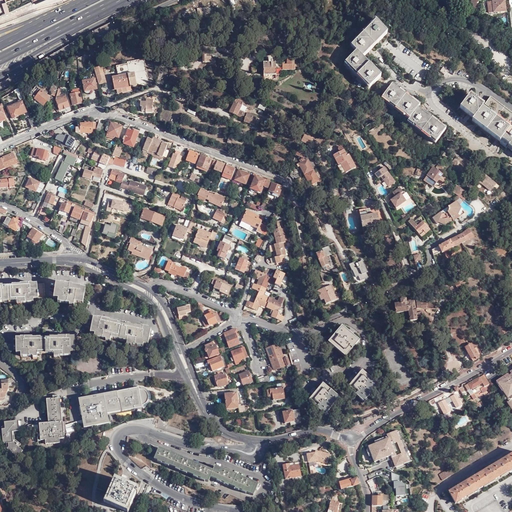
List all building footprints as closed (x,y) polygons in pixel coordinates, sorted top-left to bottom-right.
[(470,0),(472,9),(477,8),(477,2),(478,2),(478,0),(470,0)] [(504,0),(492,1),(493,8),(489,8),(489,11),(493,11),(493,12),(505,11),(504,0)] [(9,12),(6,2),(1,4),(5,14),(9,12)] [(361,58),(386,34),(376,22),(351,46),(356,52),(344,63),(368,88),(380,77),(361,58)] [(272,59),(268,58),(268,61),(265,61),(265,62),(263,62),(263,75),(275,75),(275,61),(272,61),(272,59)] [(115,66),(117,76),(111,78),(114,91),(116,90),(117,93),(122,92),(122,93),(132,91),(131,87),(149,83),(144,59),(126,62),(126,64),(115,66)] [(294,60),(286,60),(286,64),(282,64),(282,69),(294,70),(294,60)] [(101,67),(93,69),(94,73),(96,78),(98,85),(105,83),(101,67)] [(93,81),(93,79),(84,81),(84,83),(82,83),(84,92),(85,94),(87,94),(89,94),(90,92),(90,91),(97,90),(95,81),(93,81)] [(59,87),(53,85),(50,92),(52,92),(51,95),(55,97),(59,87)] [(418,107),(391,86),(381,98),(408,120),(406,122),(434,143),(443,130),(416,109),(418,107)] [(29,96),(33,99),(41,104),(43,106),(49,98),(35,87),(29,96)] [(80,92),(79,88),(71,90),(71,92),(69,93),(70,95),(69,95),(72,106),(82,103),(79,93),(80,92)] [(61,92),(58,91),(55,100),(59,111),(69,107),(64,95),(60,97),(59,96),(61,92)] [(511,150),(511,129),(509,128),(511,124),(511,115),(489,97),(482,106),(468,96),(458,108),(472,119),(470,121),(498,142),(500,140),(511,150)] [(41,104),(33,99),(31,101),(39,107),(41,104)] [(152,100),(146,99),(146,102),(141,102),(140,107),(141,107),(141,112),(145,112),(152,113),(152,100)] [(241,117),(241,116),(243,112),(239,110),(242,102),(235,99),(232,106),(226,103),(223,108),(229,111),(229,112),(241,117)] [(26,112),(21,102),(8,107),(12,118),(17,116),(26,112)] [(245,117),(244,117),(243,122),(254,124),(256,115),(246,113),(246,114),(245,117)] [(75,132),(92,133),(92,128),(95,129),(95,122),(86,122),(86,123),(80,123),(80,125),(78,125),(78,127),(76,127),(75,132)] [(108,131),(106,136),(113,139),(114,136),(118,137),(122,126),(111,122),(110,127),(106,126),(105,130),(108,131)] [(124,139),(123,142),(125,143),(125,144),(134,147),(139,134),(142,136),(144,132),(139,130),(139,131),(133,129),(133,131),(128,129),(125,136),(124,136),(123,139),(124,139)] [(56,140),(66,141),(65,146),(74,147),(75,135),(57,133),(56,140)] [(312,137),(307,135),(303,142),(309,145),(312,137)] [(151,153),(157,140),(153,137),(152,140),(147,138),(142,149),(146,150),(146,152),(151,155),(151,153)] [(162,142),(157,140),(151,153),(161,158),(166,146),(162,144),(162,142)] [(117,145),(113,156),(115,156),(117,157),(120,158),(124,147),(117,145)] [(337,149),(337,150),(338,152),(332,155),(338,165),(340,164),(345,173),(355,168),(348,155),(346,155),(341,147),(340,146),(338,147),(337,148),(337,149)] [(86,157),(91,159),(100,163),(103,155),(104,154),(94,150),(93,150),(92,149),(86,147),(84,151),(88,152),(86,157)] [(33,148),(31,155),(39,157),(38,159),(45,161),(48,152),(37,148),(37,149),(33,148)] [(67,155),(62,166),(66,168),(67,165),(68,166),(69,164),(73,166),(77,155),(62,149),(60,151),(63,152),(63,154),(67,155)] [(195,164),(198,155),(189,151),(185,160),(195,164)] [(0,171),(17,164),(13,154),(0,158),(0,171)] [(112,163),(124,167),(126,160),(117,157),(115,157),(114,159),(104,154),(103,155),(100,163),(106,165),(107,162),(111,164),(112,163)] [(179,157),(173,155),(172,154),(167,167),(174,169),(176,164),(177,164),(180,157),(179,157)] [(211,160),(200,156),(196,166),(207,170),(211,160)] [(303,175),(311,171),(306,160),(303,161),(302,158),(299,160),(300,163),(297,164),(303,175)] [(223,165),(213,161),(211,164),(214,165),(212,169),(220,172),(223,165)] [(341,175),(345,173),(340,164),(338,165),(336,166),(341,175)] [(234,169),(225,165),(221,176),(229,180),(234,169)] [(394,181),(383,166),(374,173),(377,178),(380,176),(387,186),(394,181)] [(433,168),(428,175),(427,174),(426,176),(427,177),(436,184),(445,171),(438,166),(435,170),(433,168)] [(82,177),(90,179),(92,175),(101,178),(103,170),(94,167),(91,167),(90,171),(84,169),(82,177)] [(116,181),(121,184),(122,181),(123,181),(125,174),(114,169),(112,169),(110,173),(111,174),(117,176),(116,181)] [(250,174),(239,170),(235,179),(248,184),(249,181),(251,177),(249,176),(250,174)] [(317,182),(311,171),(303,175),(308,186),(317,182)] [(262,186),(265,180),(255,176),(255,174),(253,173),(252,177),(249,184),(251,185),(249,191),(253,193),(254,192),(256,193),(257,191),(260,192),(262,186)] [(475,185),(483,175),(481,173),(472,183),(475,186),(475,185)] [(495,185),(483,175),(475,185),(475,186),(477,187),(479,184),(480,182),(483,184),(482,185),(485,188),(486,187),(491,191),(495,185)] [(300,177),(294,180),(296,184),(298,185),(302,181),(300,177)] [(427,177),(424,181),(434,187),(436,184),(427,177)] [(26,187),(37,192),(39,193),(40,192),(41,192),(44,185),(30,178),(26,187)] [(0,187),(8,187),(8,188),(14,188),(14,186),(14,179),(1,180),(1,183),(0,183),(0,187)] [(123,188),(143,195),(147,186),(130,180),(129,183),(125,182),(123,188)] [(268,192),(278,196),(281,187),(272,183),(269,191),(268,192)] [(453,191),(464,199),(468,194),(456,186),(453,191)] [(60,191),(58,195),(69,200),(69,198),(72,191),(65,188),(63,192),(60,191)] [(389,201),(391,203),(393,206),(395,208),(405,201),(400,193),(402,192),(399,188),(391,192),(394,197),(389,201)] [(225,197),(215,193),(214,195),(211,194),(200,189),(197,195),(198,195),(205,198),(209,200),(209,201),(220,207),(225,197)] [(452,193),(456,196),(457,195),(460,197),(464,200),(464,199),(453,191),(452,193)] [(44,201),(53,205),(56,197),(55,197),(56,195),(48,192),(44,201)] [(174,206),(173,207),(181,211),(186,197),(181,195),(180,198),(179,198),(180,195),(173,192),(168,204),(174,206)] [(111,211),(112,208),(128,211),(130,202),(113,198),(112,201),(108,200),(106,210),(111,211)] [(451,217),(452,219),(453,220),(464,213),(456,201),(432,217),(437,224),(438,222),(445,224),(450,221),(449,219),(451,217)] [(59,210),(68,213),(71,206),(62,202),(61,205),(59,210)] [(84,208),(77,205),(76,205),(75,208),(71,215),(71,217),(79,220),(84,208)] [(329,205),(327,206),(324,207),(325,209),(322,210),(324,216),(332,214),(329,205)] [(42,206),(39,213),(44,215),(47,208),(42,206)] [(81,223),(91,227),(92,223),(91,222),(93,215),(94,215),(95,213),(86,209),(82,219),(81,223)] [(158,225),(161,226),(165,216),(144,209),(140,218),(158,224),(158,225)] [(370,215),(369,211),(366,211),(365,209),(355,211),(356,214),(358,213),(359,217),(361,227),(379,224),(377,214),(370,215)] [(247,210),(239,226),(255,233),(256,231),(260,223),(263,218),(247,210)] [(213,218),(223,223),(226,217),(222,215),(216,212),(213,218)] [(20,222),(13,218),(12,220),(7,217),(3,225),(7,227),(8,225),(16,230),(20,222)] [(158,224),(140,218),(139,221),(157,227),(158,225),(158,224)] [(427,227),(428,226),(427,224),(425,225),(422,222),(419,225),(418,223),(416,225),(411,219),(408,222),(421,237),(429,230),(427,227)] [(187,232),(191,234),(196,222),(192,221),(191,220),(190,221),(187,229),(188,229),(187,232)] [(270,246),(270,252),(276,250),(277,257),(275,257),(270,258),(271,264),(276,263),(276,264),(289,261),(287,253),(288,253),(287,248),(284,249),(283,242),(284,242),(284,241),(287,240),(286,235),(284,235),(281,221),(276,222),(278,228),(272,230),(276,244),(274,244),(270,246)] [(260,223),(256,231),(265,235),(268,227),(260,223)] [(112,234),(116,235),(119,226),(112,224),(112,226),(106,225),(104,233),(109,235),(112,236),(112,234)] [(173,235),(184,239),(187,232),(188,229),(187,229),(177,225),(173,235)] [(36,243),(42,235),(32,228),(27,237),(35,242),(36,243)] [(215,240),(218,231),(213,229),(212,233),(199,229),(194,242),(206,246),(210,237),(215,240)] [(462,235),(431,250),(433,255),(441,251),(442,252),(474,237),(469,229),(463,233),(462,235)] [(81,243),(86,247),(89,232),(84,230),(81,243)] [(232,237),(228,235),(225,234),(223,242),(222,241),(218,249),(220,250),(217,256),(225,259),(230,245),(229,245),(232,237)] [(149,259),(152,250),(139,245),(141,240),(131,236),(129,242),(128,242),(125,249),(132,252),(131,253),(139,256),(140,256),(149,259)] [(26,241),(33,245),(35,242),(27,237),(25,239),(26,241)] [(356,253),(362,251),(359,243),(353,245),(356,253)] [(329,246),(323,249),(326,256),(325,256),(323,252),(316,255),(322,268),(323,270),(328,268),(327,263),(328,262),(325,256),(332,254),(329,246)] [(235,270),(244,273),(249,262),(247,261),(249,259),(243,256),(242,259),(240,258),(235,270)] [(173,265),(173,263),(169,261),(165,270),(169,272),(168,273),(176,277),(177,275),(184,278),(187,280),(190,273),(186,271),(187,269),(182,266),(181,268),(174,265),(173,265)] [(357,276),(359,280),(367,277),(364,272),(366,272),(361,261),(355,264),(354,262),(348,265),(350,270),(351,271),(354,277),(357,276)] [(258,291),(253,303),(247,301),(245,306),(256,310),(259,305),(270,309),(272,310),(271,314),(270,317),(282,321),(284,317),(277,314),(284,298),(279,296),(277,301),(263,295),(269,282),(279,286),(284,274),(276,270),(273,277),(269,276),(271,270),(269,268),(269,269),(267,268),(263,269),(262,273),(255,270),(253,275),(257,277),(256,279),(258,280),(256,284),(253,283),(251,288),(258,291)] [(354,283),(359,280),(357,276),(354,277),(351,271),(350,270),(349,271),(354,283)] [(231,287),(225,284),(225,282),(224,282),(224,283),(213,279),(211,284),(215,285),(213,288),(214,288),(213,291),(220,294),(220,292),(227,295),(231,287)] [(368,291),(364,283),(360,285),(365,293),(368,291)] [(60,284),(56,284),(54,299),(59,300),(58,303),(69,305),(69,306),(74,306),(74,303),(83,304),(85,289),(81,289),(81,288),(72,287),(72,286),(61,284),(60,284)] [(45,298),(44,285),(33,285),(32,285),(21,286),(20,286),(12,287),(3,288),(3,287),(0,287),(0,306),(0,307),(0,305),(0,303),(17,303),(17,306),(22,306),(22,305),(34,304),(33,301),(38,300),(38,299),(45,298)] [(329,285),(315,291),(319,301),(322,300),(324,304),(337,299),(335,294),(333,295),(329,285)] [(416,309),(415,302),(407,303),(406,299),(401,299),(401,304),(395,305),(396,313),(409,312),(410,321),(419,320),(419,318),(424,318),(424,313),(417,314),(416,309)] [(180,307),(176,308),(177,310),(178,309),(180,317),(187,315),(187,313),(191,312),(190,306),(180,308),(180,307)] [(207,327),(221,320),(217,313),(215,314),(214,312),(213,312),(211,310),(204,314),(205,316),(202,318),(207,327)] [(148,345),(151,330),(147,329),(146,328),(135,326),(134,326),(127,325),(126,326),(118,324),(117,323),(110,322),(109,321),(98,319),(93,318),(90,333),(94,334),(94,337),(105,340),(105,341),(110,342),(111,339),(127,342),(127,345),(131,345),(143,347),(144,344),(148,345)] [(349,331),(341,324),(333,333),(327,340),(344,355),(358,339),(349,331)] [(507,340),(508,327),(501,326),(500,339),(507,340)] [(237,329),(236,329),(228,332),(229,336),(226,337),(230,347),(239,344),(237,338),(240,337),(237,329)] [(75,353),(74,337),(70,338),(70,337),(58,337),(58,338),(50,338),(50,339),(41,338),(33,338),(33,337),(21,338),(20,338),(16,338),(16,354),(21,354),(21,357),(33,357),(33,358),(37,357),(38,354),(54,354),(54,357),(59,357),(59,356),(70,356),(70,353),(75,353)] [(219,354),(216,345),(214,346),(213,343),(205,346),(209,358),(219,354)] [(271,360),(285,355),(283,351),(280,344),(267,349),(271,360)] [(475,349),(473,344),(466,348),(474,361),(482,358),(481,357),(483,356),(482,354),(481,355),(477,348),(475,349)] [(241,359),(244,358),(241,349),(232,352),(236,363),(237,364),(243,362),(241,359)] [(286,358),(285,355),(271,360),(275,370),(291,364),(288,357),(286,358)] [(92,358),(93,372),(104,370),(102,357),(92,358)] [(225,367),(220,357),(207,362),(209,367),(210,367),(212,372),(225,367)] [(511,367),(494,378),(511,409),(511,367)] [(363,401),(378,384),(360,369),(354,376),(346,386),(363,401)] [(222,371),(215,373),(219,387),(229,384),(225,373),(223,373),(222,371)] [(253,382),(249,371),(240,375),(244,385),(253,382)] [(489,384),(484,375),(479,377),(484,387),(489,384)] [(260,385),(267,385),(264,378),(263,376),(258,378),(260,385)] [(493,391),(489,384),(484,387),(473,393),(471,389),(482,383),(479,377),(465,385),(468,390),(465,392),(462,386),(459,388),(463,396),(466,394),(468,397),(471,396),(473,400),(477,398),(475,395),(481,391),(482,393),(486,391),(487,394),(493,391)] [(169,382),(161,381),(161,390),(169,390),(169,382)] [(339,396),(321,381),(314,389),(306,399),(325,413),(339,396)] [(1,382),(1,384),(0,383),(0,399),(3,400),(8,389),(8,382),(1,382)] [(459,388),(458,386),(455,388),(461,400),(464,399),(463,396),(459,388)] [(80,399),(83,418),(85,427),(108,423),(107,414),(137,409),(144,407),(146,407),(147,405),(149,403),(150,401),(151,398),(150,395),(149,392),(147,390),(145,388),(142,388),(140,387),(137,388),(134,389),(103,395),(80,399)] [(283,388),(269,390),(270,396),(272,395),(272,397),(273,401),(284,399),(283,388)] [(450,396),(448,391),(430,400),(433,405),(450,396)] [(234,409),(235,414),(249,411),(248,407),(247,407),(246,401),(241,401),(241,398),(240,398),(239,393),(226,395),(227,409),(234,409)] [(289,406),(296,404),(295,396),(287,398),(289,406)] [(63,433),(62,422),(61,422),(59,398),(46,399),(48,423),(39,424),(39,425),(39,429),(40,440),(45,440),(45,444),(59,442),(59,439),(63,438),(63,433)] [(292,422),(292,425),(301,423),(298,409),(291,411),(291,410),(282,412),(284,423),(289,422),(292,422)] [(7,449),(16,456),(18,457),(23,451),(13,442),(12,432),(19,431),(18,421),(12,422),(11,423),(9,422),(4,422),(4,426),(5,429),(2,429),(3,437),(4,436),(4,439),(3,440),(3,443),(6,443),(8,443),(8,447),(7,449)] [(394,466),(408,461),(396,429),(386,433),(387,436),(367,444),(373,461),(390,455),(394,466)] [(493,443),(439,474),(443,480),(497,449),(493,443)] [(253,495),(257,484),(215,466),(213,471),(159,448),(154,459),(157,461),(157,462),(162,465),(169,467),(170,466),(176,468),(175,470),(181,472),(187,475),(188,473),(194,476),(193,477),(199,480),(205,482),(205,481),(208,482),(210,477),(218,480),(217,482),(223,484),(228,486),(229,485),(235,487),(235,489),(240,491),(246,493),(246,492),(253,495)] [(330,455),(319,452),(319,454),(315,453),(307,455),(309,463),(317,462),(323,463),(324,462),(328,463),(330,455)] [(449,492),(456,504),(511,470),(511,453),(510,455),(505,458),(505,459),(494,466),(493,465),(488,468),(489,469),(478,475),(477,475),(472,478),(472,479),(461,485),(460,485),(455,488),(455,489),(449,492)] [(301,477),(298,465),(293,466),(292,464),(283,466),(286,480),(301,477)] [(394,496),(405,495),(404,481),(399,481),(399,473),(392,473),(394,496)] [(371,494),(373,493),(370,486),(377,484),(375,478),(367,481),(371,494)] [(137,491),(138,489),(127,484),(115,479),(105,503),(125,511),(127,511),(134,497),(137,499),(139,495),(137,494),(138,492),(137,491)] [(359,485),(357,479),(352,480),(352,479),(340,482),(342,490),(353,487),(359,485)] [(376,506),(388,506),(388,500),(383,500),(383,495),(379,495),(378,496),(373,496),(373,498),(372,506),(376,506)] [(334,511),(337,503),(330,501),(327,511),(330,511),(332,511),(334,511)]
